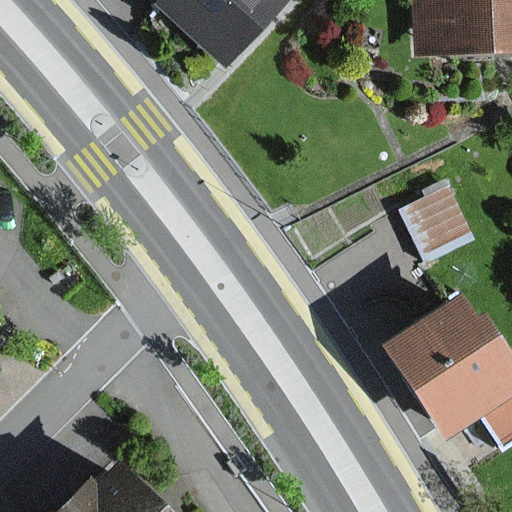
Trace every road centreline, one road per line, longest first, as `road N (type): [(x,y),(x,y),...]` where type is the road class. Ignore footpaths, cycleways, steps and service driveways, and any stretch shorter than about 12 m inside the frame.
road 1 (secondary): [(227,252),(23,0)]
road 2 (secondary): [(401,511),(227,252)]
road 3 (secondary): [(0,50),(190,285)]
road 4 (secondary): [(190,285),(338,511)]
road 5 (residential): [(190,285),(0,468)]
